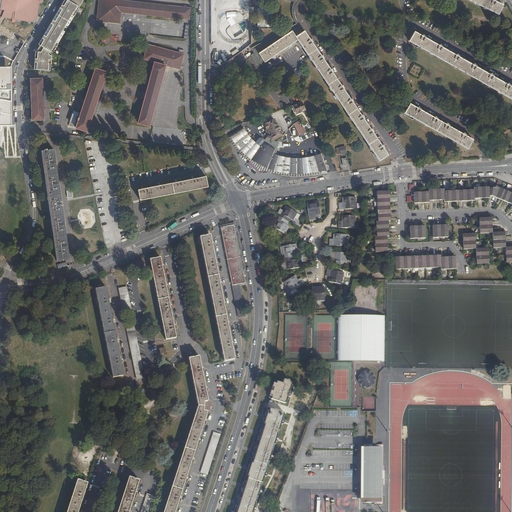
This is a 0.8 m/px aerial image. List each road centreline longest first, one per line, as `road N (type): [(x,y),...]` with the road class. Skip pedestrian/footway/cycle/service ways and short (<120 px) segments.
road 1 (residential): [(3,286),(31,216),(16,66),(55,0)]
road 2 (tertiary): [(209,213),(77,273),(3,286)]
road 3 (secondary): [(239,201),(208,139),(205,0)]
road 4 (secondary): [(253,368),(258,296),(239,201)]
road 5 (residential): [(511,229),(488,212),(401,215),(400,172)]
road 6 (residential): [(209,213),(241,365)]
